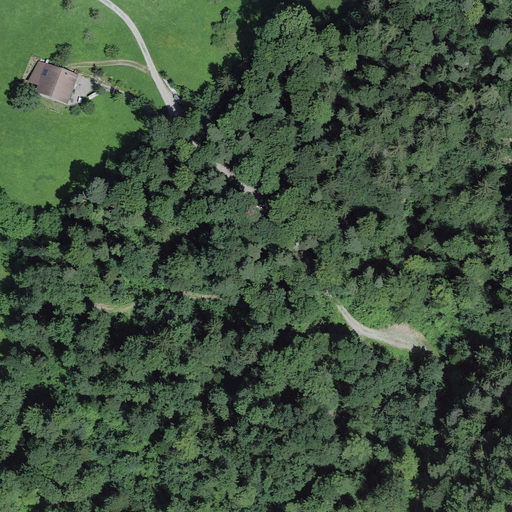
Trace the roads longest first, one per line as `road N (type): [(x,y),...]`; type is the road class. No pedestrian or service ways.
road 1 (track): [(179,128),(283,224),(356,329)]
road 2 (residential): [(97,0),(134,32),(179,128),(94,84)]
road 3 (track): [(356,329),(421,348),(442,365),(445,396),(415,511)]
